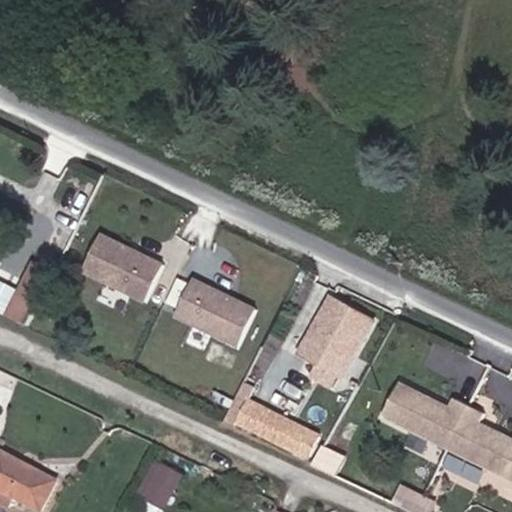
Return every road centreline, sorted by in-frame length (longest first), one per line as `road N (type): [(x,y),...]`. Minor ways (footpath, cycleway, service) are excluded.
road 1 (unclassified): [(511,350),(0,103)]
road 2 (residential): [(0,335),(377,511)]
